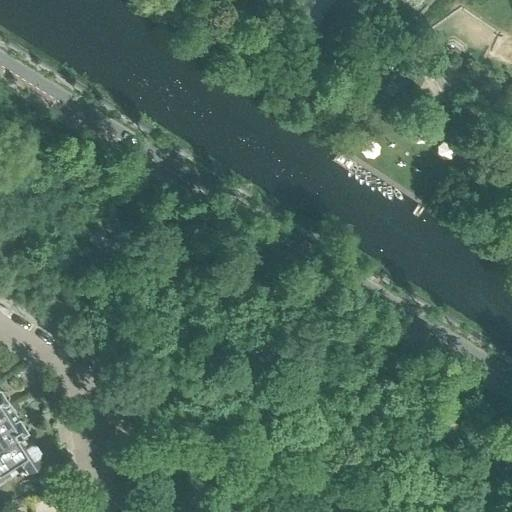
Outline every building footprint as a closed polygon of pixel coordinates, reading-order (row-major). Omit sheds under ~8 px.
[(449,61),(421,76),(431,96),(460,81),(449,61)] [(409,106),(427,75),(409,65),(391,96),(409,106)] [(0,411),(0,442),(15,433),(19,430),(19,429),(20,424),(21,424),(16,417),(15,417),(10,417),(5,408),(0,411)] [(15,433),(0,442),(0,479),(0,478),(1,478),(0,476),(0,475),(14,467),(15,469),(17,469),(18,471),(19,471),(24,472),(24,473),(32,468),(31,467),(32,463),(33,462),(31,460),(32,459),(29,454),(30,449),(31,449),(26,442),(21,441),(15,433)] [(23,499),(11,500),(13,509),(24,507),(23,499)]
